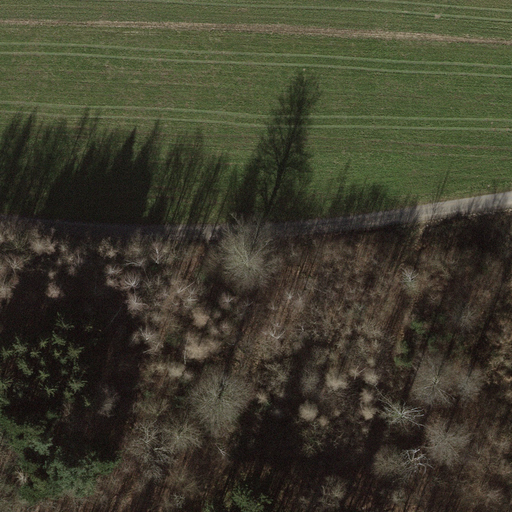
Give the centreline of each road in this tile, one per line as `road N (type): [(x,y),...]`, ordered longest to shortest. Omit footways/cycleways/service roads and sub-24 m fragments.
road 1 (track): [(511,198),(232,229),(0,220)]
road 2 (track): [(420,212),(393,323),(370,511)]
